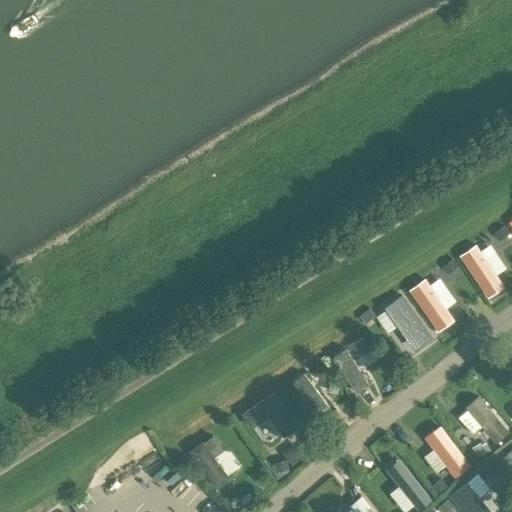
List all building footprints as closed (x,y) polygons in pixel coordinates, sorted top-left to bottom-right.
[(476,246),(458,257),(487,300),(504,289),(476,246)] [(425,280),(407,292),(437,333),(453,322),(425,280)] [(414,353),(431,339),(401,296),(383,310),(414,353)] [(346,350),(332,359),(355,396),(368,387),(346,350)] [(330,409),(304,375),(290,385),(317,419),(330,409)] [(250,407),(261,422),(272,416),(292,442),(308,429),(276,388),(250,407)] [(509,433),(478,398),(464,410),(494,445),(509,433)] [(470,468),(440,428),(423,439),(453,481),(470,468)] [(202,445),(214,460),(223,452),(212,438),(202,445)] [(202,445),(201,443),(187,454),(215,491),(229,481),(214,460),(202,445)] [(485,444),(469,451),(473,460),(490,451),(485,444)] [(511,484),(511,452),(496,467),(511,484)] [(419,511),(432,502),(397,460),(384,472),(416,511),(419,511)] [(487,465),(476,474),(483,482),(493,473),(487,465)] [(447,487),(441,479),(429,488),(435,495),(447,487)] [(488,511),(465,483),(448,497),(460,511),(488,511)] [(372,511),(360,498),(349,508),(352,511),(372,511)] [(447,511),(453,508),(447,501),(436,509),(439,511),(447,511)]
